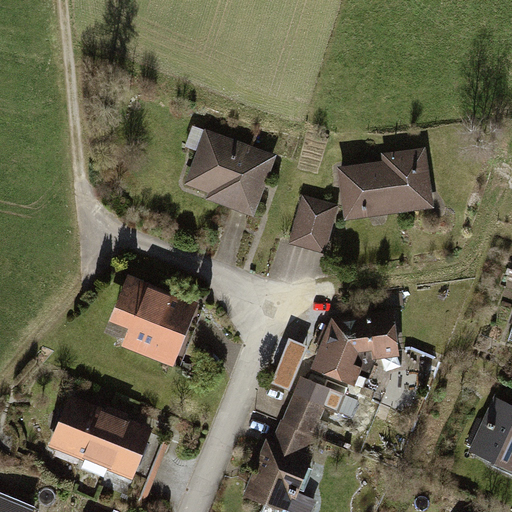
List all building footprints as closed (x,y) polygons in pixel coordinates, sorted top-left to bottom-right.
[(278,146),(203,121),(182,181),(257,206),(278,146)] [(340,169),(346,218),(433,207),(426,147),(380,152),(381,164),(340,169)] [(303,195),(291,241),(327,250),(339,204),(303,195)] [(198,300),(130,274),(114,316),(131,323),(123,344),(174,363),(198,300)] [(400,352),(393,308),(342,312),(324,324),(312,368),(353,380),(361,361),(353,358),(358,347),(369,346),(371,355),(400,352)] [(290,339),(272,384),(291,391),(309,346),(290,339)] [(295,383),(274,434),(307,447),(312,434),(321,438),(329,416),(321,412),(327,395),(295,383)] [(151,429),(154,422),(69,389),(50,438),(157,479),(173,437),(151,429)] [(471,450),(511,468),(511,405),(495,397),(471,450)] [(267,432),(243,491),(263,498),(259,508),(269,511),(310,511),(319,491),(305,485),(315,460),(310,458),(313,450),(307,447),(274,434),(267,432)] [(0,511),(30,511),(35,503),(0,488),(0,511)]
